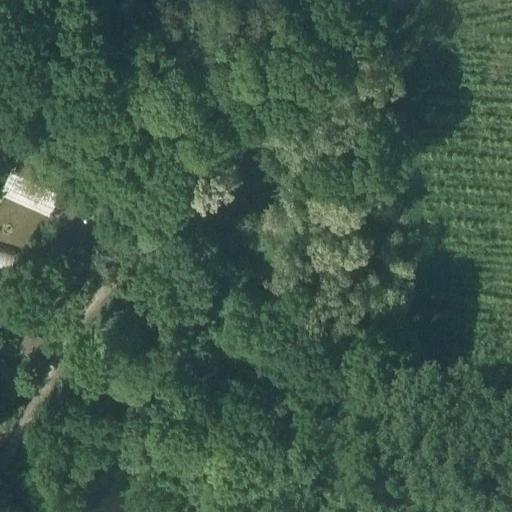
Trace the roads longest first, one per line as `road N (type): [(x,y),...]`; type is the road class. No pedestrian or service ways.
road 1 (track): [(384,0),(68,335),(0,473)]
road 2 (track): [(351,359),(321,360),(280,343),(187,202)]
